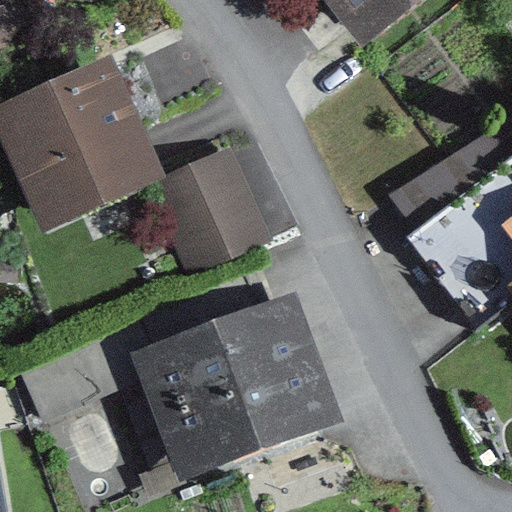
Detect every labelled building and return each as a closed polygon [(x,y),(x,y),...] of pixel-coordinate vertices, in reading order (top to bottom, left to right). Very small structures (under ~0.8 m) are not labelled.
[(400,0),(342,0),(364,28),(400,0)] [(0,44),(16,21),(0,9),(0,44)] [(145,174),(103,79),(8,121),(50,216),(145,174)] [(263,241),(224,156),(156,187),(195,272),(263,241)] [(511,157),(405,239),(476,332),(511,304),(511,157)] [(191,455),(313,410),(297,373),(282,331),(283,327),(255,269),(21,373),(41,419),(161,369),(191,455)]
